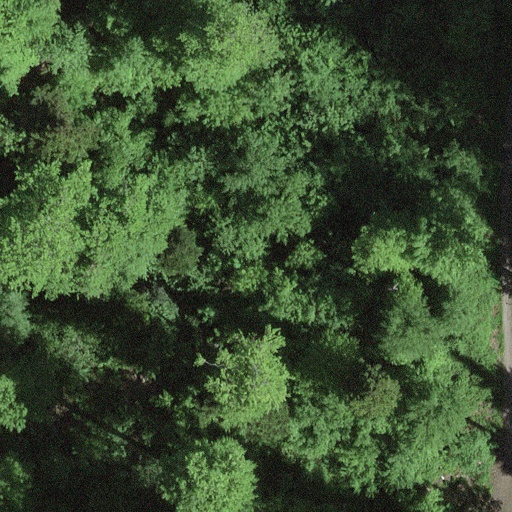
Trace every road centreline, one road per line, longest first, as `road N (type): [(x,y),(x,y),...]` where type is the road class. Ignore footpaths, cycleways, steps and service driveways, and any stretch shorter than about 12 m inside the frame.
road 1 (track): [(499,511),(507,493),(511,321)]
road 2 (track): [(0,97),(96,0)]
